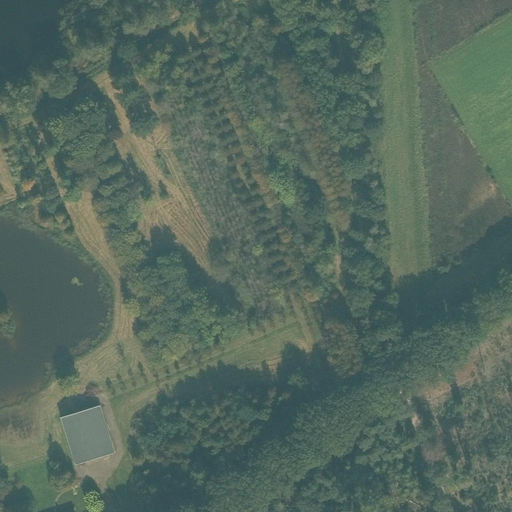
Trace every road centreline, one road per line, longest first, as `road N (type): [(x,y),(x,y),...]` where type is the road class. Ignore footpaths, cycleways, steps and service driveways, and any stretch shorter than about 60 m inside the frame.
road 1 (track): [(351,0),(370,284),(396,375)]
road 2 (track): [(396,375),(205,511)]
road 3 (track): [(448,511),(396,375)]
road 4 (track): [(396,375),(511,299)]
